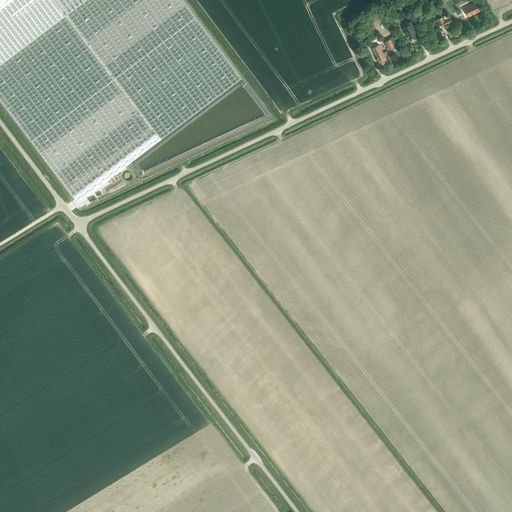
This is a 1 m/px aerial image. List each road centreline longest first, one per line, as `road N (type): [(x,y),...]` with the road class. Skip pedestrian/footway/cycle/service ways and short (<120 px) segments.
road 1 (unclassified): [(77,225),(511,22)]
road 2 (unclassified): [(296,511),(77,225)]
road 3 (unclassified): [(77,225),(0,122)]
